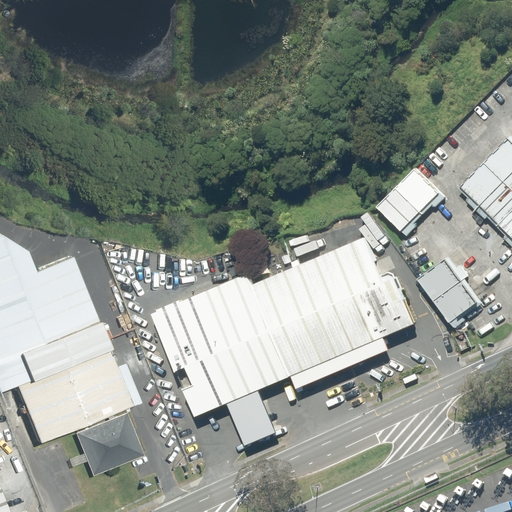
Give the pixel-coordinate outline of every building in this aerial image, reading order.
[(511,147),(501,138),(454,187),(511,241),(511,147)] [(411,166),(374,202),(397,224),(433,188),(411,166)] [(139,449),(61,257),(26,271),(17,244),(0,235),(0,389),(7,387),(31,444),(64,430),(81,472),(139,449)] [(361,239),(247,285),(284,375),(414,322),(392,270),(376,276),(361,239)] [(475,304),(439,258),(412,279),(448,325),(475,304)] [(190,413),(284,375),(247,285),(241,272),(148,309),(190,413)] [(157,426),(172,461),(169,463),(170,466),(184,460),(167,422),(157,426)] [(474,487),(474,489),(484,484),(481,477),(470,482),(470,481),(398,511),(414,511),(454,495),(454,496),(474,487)]
